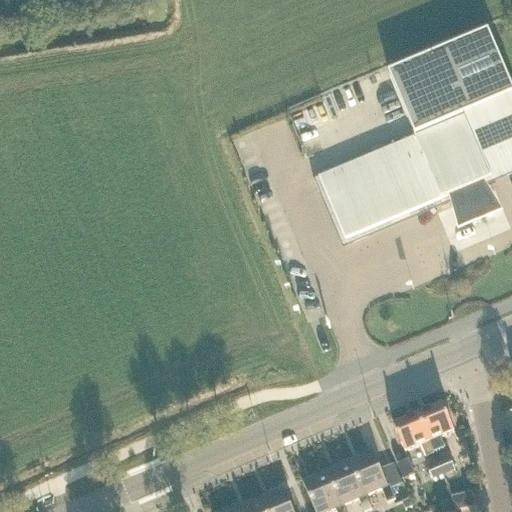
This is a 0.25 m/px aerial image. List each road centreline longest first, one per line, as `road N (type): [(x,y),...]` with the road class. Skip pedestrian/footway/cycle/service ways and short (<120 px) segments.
road 1 (primary): [(78,511),(470,347)]
road 2 (residential): [(503,511),(470,347)]
